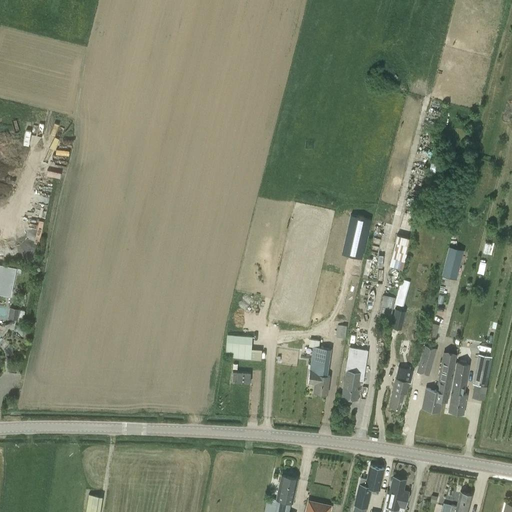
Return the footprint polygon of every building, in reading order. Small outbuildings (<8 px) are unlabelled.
[(341,254),(361,258),(370,219),(350,214),(341,254)] [(398,234),(391,265),(403,268),(411,237),(398,234)] [(442,275),(455,278),(462,250),(449,247),(442,275)] [(362,267),(369,269),(372,254),(366,253),(362,267)] [(328,301),(349,304),(354,264),(334,261),(328,301)] [(0,293),(4,294),(5,288),(11,289),(15,268),(0,264),(0,293)] [(403,304),(409,282),(402,280),(396,303),(403,304)] [(382,294),(378,310),(391,313),(394,296),(382,294)] [(8,318),(18,320),(20,309),(10,307),(8,318)] [(401,329),(405,311),(395,309),(391,327),(401,329)] [(348,317),(339,315),(336,337),(345,338),(348,317)] [(426,335),(433,337),(437,324),(431,322),(426,335)] [(329,376),(327,376),(331,349),(328,348),(330,340),(328,339),(330,329),(312,327),(308,346),(312,347),(309,373),(308,383),(314,383),(313,392),(327,394),(329,376)] [(226,335),(226,340),(225,357),(251,358),(252,336),(226,335)] [(437,349),(424,345),(416,371),(429,375),(437,349)] [(349,347),(345,377),(362,379),(367,349),(349,347)] [(446,402),(448,393),(448,391),(449,391),(456,355),(443,352),(436,390),(426,388),(422,408),(439,412),(440,402),(446,402)] [(486,386),(492,356),(479,353),(473,384),(475,384),(473,396),(484,398),(486,386)] [(466,361),(460,360),(458,362),(456,362),(451,392),(448,411),(463,414),(466,395),(463,394),(469,364),(467,363),(466,361)] [(410,382),(414,368),(403,364),(401,372),(402,373),(401,380),(394,378),(388,406),(399,408),(402,393),(406,394),(409,381),(410,382)] [(232,371),(232,383),(250,384),(250,373),(232,371)] [(345,377),(342,397),(357,399),(360,379),(345,377)] [(365,511),(366,507),(367,507),(370,492),(373,493),(377,494),(378,489),(383,468),(370,466),(367,479),(360,478),(354,505),(352,511),(365,511)] [(281,475),(276,499),(267,497),(263,511),(289,511),(290,502),(293,503),(298,478),(281,475)] [(403,511),(408,492),(402,491),(404,479),(393,477),(390,493),(387,493),(383,511),(403,511)] [(441,511),(442,511),(467,511),(472,495),(460,492),(456,506),(451,505),(451,507),(442,505),(441,511)] [(84,511),(98,511),(100,495),(87,494),(84,511)] [(330,511),(332,505),(308,499),(304,511),(330,511)]
